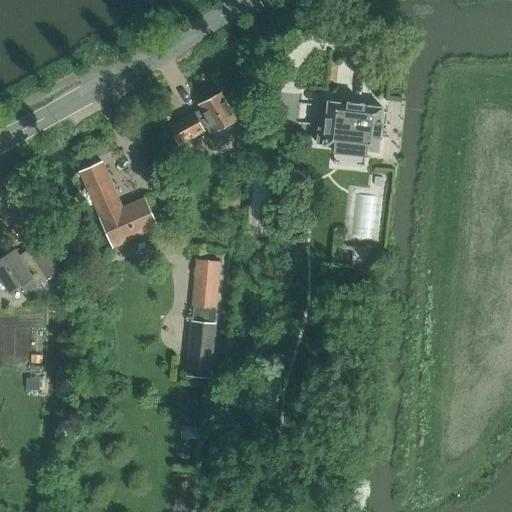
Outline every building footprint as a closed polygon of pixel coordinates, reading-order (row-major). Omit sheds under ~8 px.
[(302,92),(302,104),(323,103),(323,91),(302,92)] [(195,113),(171,126),(181,144),(205,131),(203,128),(207,126),(218,147),(242,134),(243,130),(223,93),(200,105),(203,110),(195,114),(195,113)] [(348,104),(330,102),(328,102),(328,103),(326,125),(324,144),(323,144),(323,146),(325,146),(325,145),(367,150),(377,151),(377,152),(379,152),(379,150),(380,138),(381,138),(381,137),(381,136),(380,136),(381,125),(383,125),(383,124),(382,123),(383,110),(384,108),(382,108),(364,106),(364,104),(362,104),(362,106),(350,104),(350,103),(348,102),(348,104)] [(252,154),(246,235),(271,237),(277,156),(252,154)] [(80,173),(114,248),(158,228),(144,198),(124,208),(103,162),(80,173)] [(57,234),(30,249),(48,279),(59,272),(57,234)] [(0,281),(2,280),(9,292),(21,284),(26,293),(38,285),(37,285),(48,279),(30,249),(20,256),(16,250),(0,259),(0,281)] [(331,251),(330,261),(347,263),(349,254),(331,251)] [(221,261),(198,259),(194,307),(195,307),(216,309),(221,261)] [(195,307),(194,321),(217,323),(218,309),(216,309),(195,307)] [(194,321),(189,375),(212,378),(217,323),(194,321)] [(259,335),(249,350),(264,360),(274,345),(259,335)] [(31,366),(31,374),(41,374),(41,366),(31,366)] [(39,379),(27,379),(27,390),(39,390),(39,379)] [(182,426),(181,437),(200,439),(201,428),(182,426)] [(180,481),(178,491),(188,493),(189,483),(180,481)]
